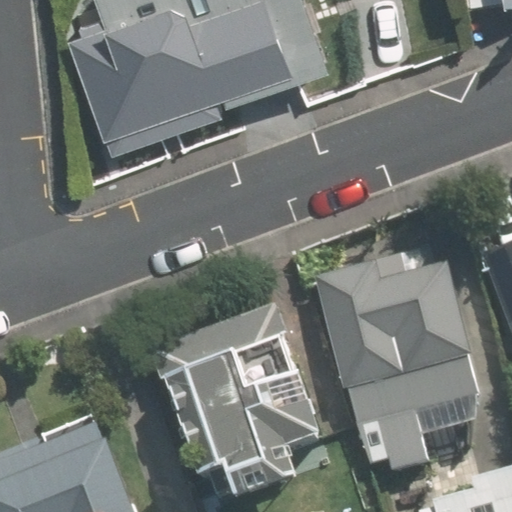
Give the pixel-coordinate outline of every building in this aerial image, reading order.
[(298,71),(271,0),(250,0),(246,2),(244,0),(108,0),(115,17),(76,31),(119,150),(229,111),(226,103),(273,85),(272,81),(298,71)] [(421,0),(360,0),(370,59),(406,53),(405,44),(461,35),(456,6),(423,12),(421,0)] [(511,4),(511,0),(465,0),(467,9),(501,2),(502,6),(511,4)] [(511,242),(484,251),(511,344),(511,242)] [(472,360),(446,247),(324,274),(349,387),(359,386),(376,464),(397,460),(399,469),(436,461),(428,430),(485,417),(472,360)] [(280,315),(162,357),(206,482),(229,473),(240,505),(303,482),(293,454),(327,443),(280,315)] [(104,452),(97,433),(0,468),(0,511),(130,511),(108,451),(104,452)] [(511,511),(511,475),(470,488),(472,496),(430,508),(430,511),(511,511)]
